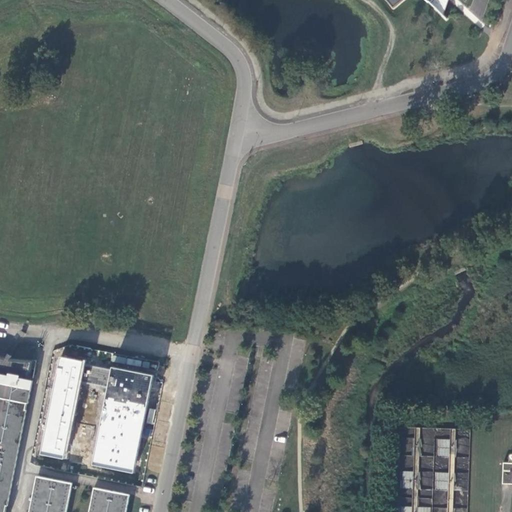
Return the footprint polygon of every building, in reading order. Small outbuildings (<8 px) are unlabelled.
[(386,0),(393,8),(402,0),(426,0),(429,3),(431,4),(434,0),(386,0)] [(92,349),(90,354),(121,364),(122,358),(92,349)] [(30,380),(34,360),(11,359),(10,360),(6,358),(0,355),(0,382),(31,389),(33,380),(30,380)] [(41,451),(67,459),(82,380),(86,361),(61,356),(41,451)] [(82,380),(107,387),(112,366),(86,361),(82,380)] [(151,374),(112,366),(107,387),(91,466),(133,474),(151,374)] [(0,511),(6,511),(7,511),(5,511),(27,403),(28,404),(31,389),(0,382),(0,511)] [(503,484),(511,483),(511,462),(503,462),(503,484)] [(31,511),(126,511),(130,495),(94,487),(89,511),(67,511),(73,483),(39,476),(31,511)]
